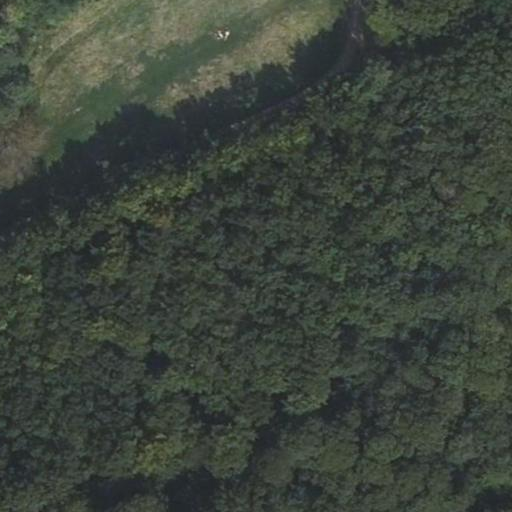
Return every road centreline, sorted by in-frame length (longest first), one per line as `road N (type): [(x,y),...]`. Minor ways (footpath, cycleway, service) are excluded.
road 1 (track): [(0,237),(350,70)]
road 2 (track): [(350,70),(469,0)]
